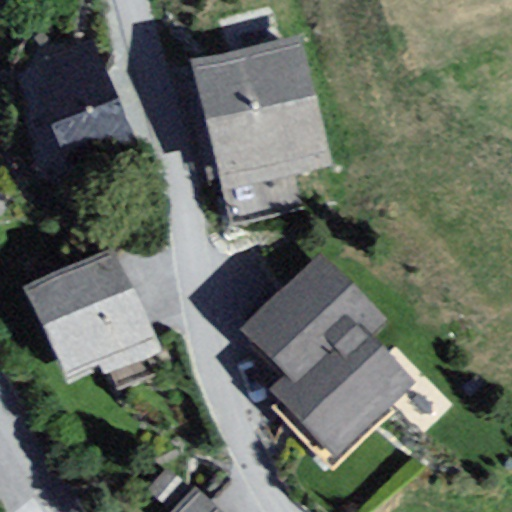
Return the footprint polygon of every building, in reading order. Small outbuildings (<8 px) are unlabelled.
[(195,56),(234,216),(297,200),(290,174),(333,164),(300,30),(195,56)] [(93,48),(8,74),(36,165),(121,139),(93,48)] [(380,317),(320,258),(249,329),(287,368),(263,392),(330,459),(416,375),(369,328),(380,317)] [(101,260),(0,294),(0,330),(21,391),(133,354),(101,260)] [(188,511),(174,496),(156,511),(188,511)]
